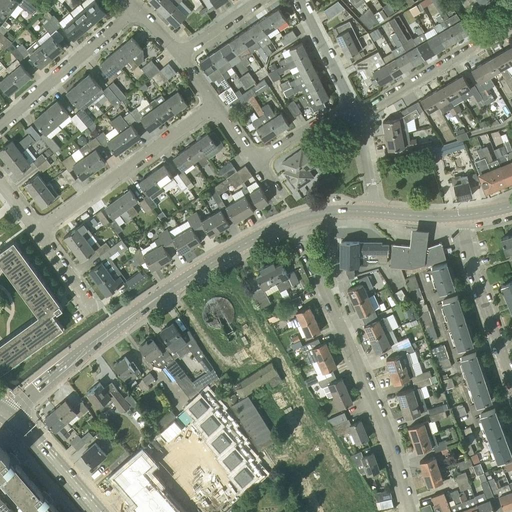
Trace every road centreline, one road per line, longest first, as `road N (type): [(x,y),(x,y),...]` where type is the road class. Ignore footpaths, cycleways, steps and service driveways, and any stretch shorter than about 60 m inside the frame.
road 1 (secondary): [(2,413),(187,276),(293,220)]
road 2 (residential): [(410,511),(379,414),(293,220)]
road 3 (residential): [(38,231),(215,105)]
road 4 (residential): [(356,110),(511,24)]
road 5 (residential): [(0,126),(134,12)]
road 6 (residential): [(511,379),(460,215)]
road 7 (secondary): [(95,511),(2,413)]
road 8 (residential): [(356,110),(300,0)]
